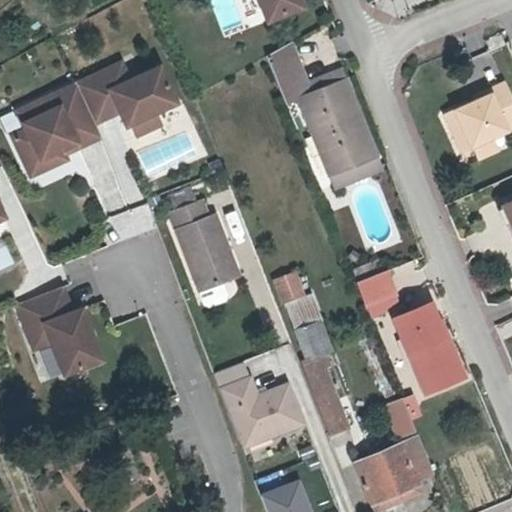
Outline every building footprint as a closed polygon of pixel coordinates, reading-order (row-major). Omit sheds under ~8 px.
[(264,0),(273,25),(309,12),(304,0),(264,0)] [(329,173),(370,160),(358,126),(364,124),(349,79),(313,92),(291,42),(266,56),(285,103),(302,96),(329,173)] [(125,68),(79,88),(93,120),(118,109),(122,118),(128,132),(133,131),(158,120),(179,111),(163,74),(133,87),(125,68)] [(456,108),(472,144),(475,142),(480,155),(498,147),(493,134),(508,127),(511,124),(511,93),(505,79),(489,87),(491,91),(477,98),(456,108)] [(491,91),(489,87),(475,93),(477,98),(491,91)] [(79,88),(19,113),(27,132),(13,138),(27,169),(77,148),(79,152),(102,142),(97,129),(93,120),(79,88)] [(472,144),(456,108),(447,112),(463,148),(472,144)] [(118,109),(93,120),(97,129),(122,118),(118,109)] [(158,120),(133,131),(138,142),(163,132),(158,120)] [(370,160),(376,158),(364,124),(358,126),(370,160)] [(77,148),(27,169),(31,179),(68,163),(65,158),(79,152),(77,148)] [(379,157),(376,158),(370,160),(329,173),(335,188),(384,171),(379,157)] [(221,158),(210,162),(214,172),(225,168),(221,158)] [(223,253),(231,250),(218,216),(211,218),(204,201),(170,214),(200,293),(224,284),(234,280),(223,253)] [(149,205),(102,217),(108,242),(156,230),(149,205)] [(223,253),(234,280),(241,277),(231,250),(223,253)] [(358,282),(386,272),(382,261),(354,272),(358,282)] [(386,272),(358,282),(368,306),(395,296),(396,295),(387,272),(386,272)] [(229,297),(224,284),(200,293),(206,306),(210,308),(228,301),(229,297)] [(60,290),(14,308),(24,334),(35,330),(42,349),(48,346),(59,379),(98,364),(78,313),(69,316),(60,290)] [(296,328),(320,319),(309,292),(285,301),(296,328)] [(395,296),(368,306),(371,316),(399,306),(395,296)] [(447,344),(436,319),(431,304),(396,318),(425,391),(465,374),(452,342),(447,344)] [(447,344),(452,342),(441,317),(436,319),(447,344)] [(320,319),(296,328),(306,356),(331,347),(320,319)] [(35,330),(24,334),(30,353),(42,349),(35,330)] [(331,347),(306,356),(303,358),(331,430),(349,424),(322,353),(332,349),(331,347)] [(245,363),(217,373),(223,390),(251,379),(245,363)] [(273,429),(276,436),(306,425),(290,385),(258,397),(251,379),(223,390),(243,440),(273,429)] [(414,421),(402,391),(386,397),(398,428),(414,421)] [(432,464),(417,428),(353,455),(371,501),(415,483),(410,473),(432,464)] [(243,440),(245,448),(276,436),(273,429),(243,440)] [(313,511),(302,481),(264,496),(271,511),(313,511)]
